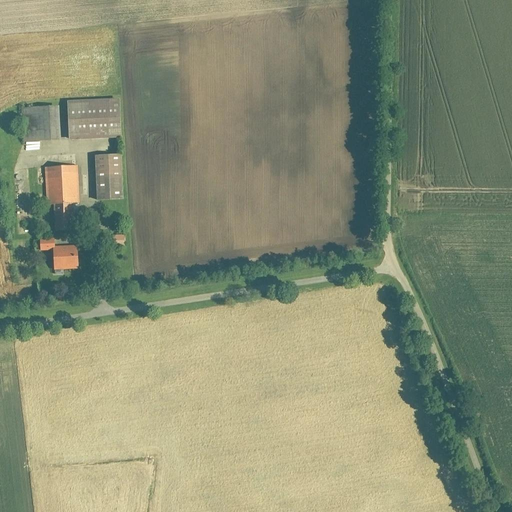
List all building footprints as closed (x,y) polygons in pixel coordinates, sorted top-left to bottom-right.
[(68,104),(69,142),(122,141),(121,102),(68,104)] [(23,111),(24,144),(61,142),(60,110),(23,111)] [(101,201),(125,200),(122,158),(98,159),(101,201)] [(48,206),(52,206),(53,233),(75,232),(74,205),(78,205),(77,167),(46,168),(48,206)] [(111,238),(112,249),(125,248),(125,237),(111,238)] [(55,241),(41,241),(41,251),(55,250),(55,241)] [(54,251),(54,271),(79,271),(79,251),(54,251)]
